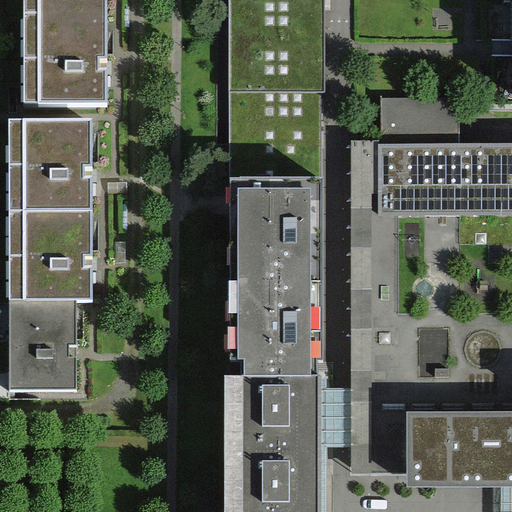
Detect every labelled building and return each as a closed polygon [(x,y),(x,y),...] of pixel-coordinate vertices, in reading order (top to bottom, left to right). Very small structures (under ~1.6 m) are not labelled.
[(40,0),(41,15),(105,15),(105,0),(40,0)] [(321,171),(321,91),(326,91),(325,0),(229,0),(230,91),(231,91),(231,171),(321,171)] [(105,65),(105,15),(41,15),(41,100),(105,100),(105,65)] [(90,207),(89,117),(18,118),(19,208),(90,207)] [(511,484),(511,140),(381,141),(381,139),(351,139),(353,474),(406,474),(406,485),(511,484)] [(237,374),(307,373),(307,358),(320,357),(318,174),(230,175),(232,357),(237,357),(237,374)] [(91,298),(90,207),(19,208),(20,298),(91,298)] [(11,391),(75,391),(75,299),(11,299),(11,391)] [(318,511),(317,373),(307,373),(237,374),(239,511),(318,511)]
